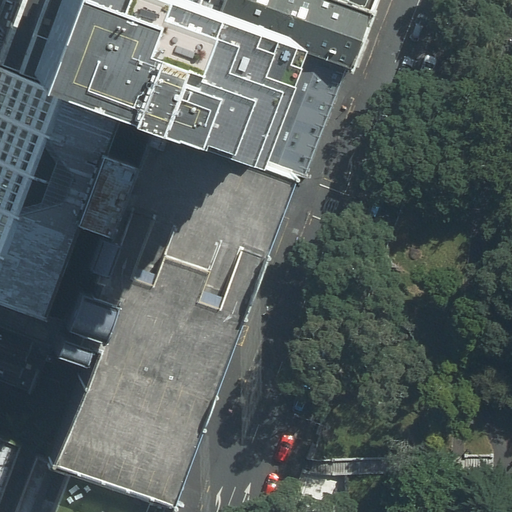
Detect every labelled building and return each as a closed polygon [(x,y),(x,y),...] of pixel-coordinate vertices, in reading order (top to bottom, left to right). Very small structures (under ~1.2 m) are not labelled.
[(157,120),(244,152),(283,47),(288,33),(199,0),(13,0),(0,36),(0,62),(136,113),(157,120)] [(283,47),(347,71),(369,14),(330,0),(199,0),(288,33),(283,47)] [(330,0),(369,14),(374,0),(330,0)] [(283,47),(244,152),(293,169),(308,175),(347,71),(283,47)] [(0,62),(0,300),(49,318),(85,218),(96,222),(136,113),(0,62)] [(285,191),(293,169),(244,152),(157,120),(67,365),(36,352),(0,339),(0,383),(53,404),(38,443),(66,453),(174,492),(198,425),(285,191)] [(0,300),(0,339),(36,352),(49,318),(0,300)] [(0,483),(16,439),(0,432),(0,483)] [(166,511),(174,492),(66,453),(38,443),(12,511),(166,511)]
